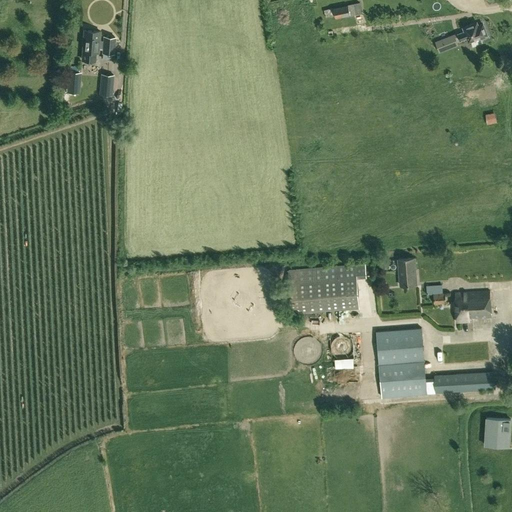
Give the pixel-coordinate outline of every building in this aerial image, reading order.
[(360,4),(324,10),(326,18),(336,16),(336,18),(362,14),(360,4)] [(488,35),(484,25),(480,27),(478,23),(465,28),(466,31),(437,42),(440,52),(459,45),(458,42),(469,38),(470,42),(488,35)] [(104,41),(100,41),(101,32),(85,30),(83,51),(99,52),(99,48),(104,48),(103,53),(114,53),(116,38),(105,37),(104,41)] [(80,93),(82,72),(68,71),(66,92),(80,93)] [(113,95),(114,75),(101,74),(99,94),(113,95)] [(495,112),(486,114),(488,124),(497,123),(495,112)] [(416,259),(399,260),(401,286),(417,285),(416,259)] [(356,264),(288,269),(292,313),(360,307),(356,264)] [(434,303),(444,303),(446,303),(446,293),(443,293),(443,288),(443,285),(426,286),(427,299),(434,299),(434,303)] [(492,318),(491,292),(457,292),(457,322),(470,321),(470,319),(492,318)] [(427,394),(422,328),(377,332),(381,382),(388,381),(390,397),(427,394)] [(442,362),(463,361),(462,340),(441,341),(442,362)] [(496,390),(495,373),(436,376),(437,393),(496,390)] [(511,420),(487,418),(485,445),(510,447),(511,420)]
